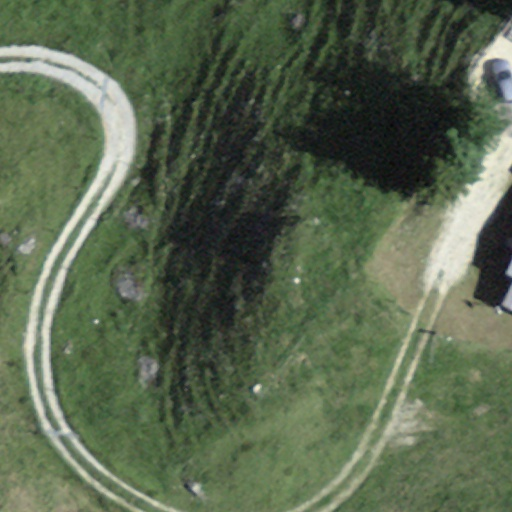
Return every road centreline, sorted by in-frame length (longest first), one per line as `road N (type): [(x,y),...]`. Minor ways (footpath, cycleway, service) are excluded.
road 1 (track): [(166,511),(111,483),(73,449),(52,415),(41,373),(46,291),(116,163),(120,109),(94,79),(61,60),(0,56)]
road 2 (track): [(420,322),(357,458),(295,511)]
